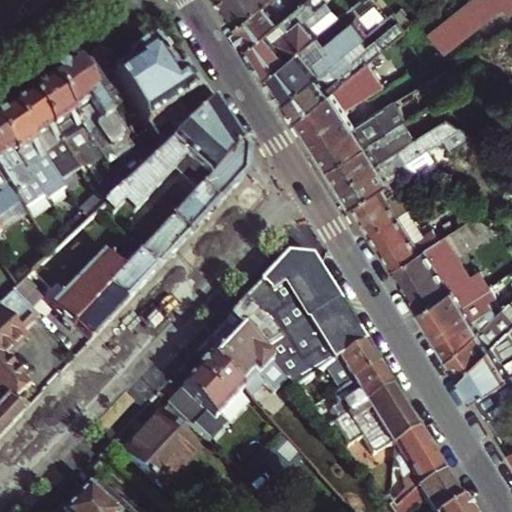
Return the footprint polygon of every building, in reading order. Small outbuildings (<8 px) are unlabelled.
[(228,0),(241,20),(266,0),(228,0)] [(266,0),(241,20),(254,41),(304,0),(266,0)] [(272,71),(324,30),(312,14),(329,0),(304,0),(254,41),(272,71)] [(324,30),(345,12),(335,0),(329,0),(312,14),(324,30)] [(511,13),(511,0),(469,0),(429,33),(446,54),(479,27),(478,26),(497,10),(495,7),(500,3),(510,15),(511,13)] [(377,27),(358,2),(351,8),(370,33),(377,27)] [(272,71),(288,97),(345,52),(363,38),(370,33),(351,8),(345,12),(324,30),(272,71)] [(345,52),(288,97),(300,116),(372,59),(404,33),(407,31),(399,22),(369,46),(351,59),(345,52)] [(363,38),(345,52),(351,59),(369,46),(363,38)] [(113,77),(151,133),(167,122),(178,139),(215,104),(205,88),(198,93),(186,75),(178,80),(157,48),(150,52),(146,46),(133,55),(136,60),(131,63),(132,64),(113,77)] [(349,107),(387,84),(372,59),(300,116),(319,147),(358,123),(349,107)] [(51,82),(87,136),(97,130),(117,159),(126,153),(138,169),(142,166),(76,65),(51,82)] [(485,69),(472,78),(483,96),(497,88),(485,69)] [(383,107),(358,123),(319,147),(331,166),(396,126),(447,93),(435,75),(409,91),(399,102),(385,111),(383,107)] [(30,96),(70,156),(77,151),(87,167),(102,157),(87,136),(51,82),(30,96)] [(78,168),(70,156),(30,96),(12,108),(53,171),(61,166),(67,174),(78,168)] [(215,104),(178,139),(163,152),(123,189),(104,207),(112,216),(126,205),(135,213),(175,170),(199,192),(200,191),(241,147),(215,104)] [(12,108),(0,115),(0,133),(21,165),(39,192),(48,187),(54,196),(64,189),(53,171),(12,108)] [(396,126),(331,166),(343,185),(405,146),(407,144),(396,126)] [(0,133),(0,172),(10,187),(32,219),(43,211),(16,169),(21,165),(0,133)] [(411,156),(405,146),(343,185),(354,203),(389,182),(393,179),(411,168),(406,160),(411,156)] [(246,153),(241,147),(200,191),(217,206),(244,178),(246,153)] [(411,168),(393,179),(397,185),(415,175),(411,168)] [(0,193),(10,187),(0,172),(0,244),(8,239),(0,227),(0,216),(9,211),(0,197),(0,193)] [(428,195),(415,175),(397,185),(393,179),(389,182),(398,195),(408,189),(416,202),(428,195)] [(116,179),(96,196),(104,207),(123,189),(116,179)] [(354,203),(371,231),(399,213),(416,202),(408,189),(398,195),(389,182),(354,203)] [(200,191),(199,192),(171,221),(188,237),(217,206),(200,191)] [(87,223),(104,207),(96,196),(79,211),(81,214),(87,223)] [(476,215),(469,210),(459,216),(463,223),(476,215)] [(371,231),(394,267),(440,238),(433,227),(415,238),(399,213),(371,231)] [(70,239),(77,232),(87,223),(81,214),(64,229),(70,239)] [(455,287),(474,275),(461,254),(499,231),(476,215),(463,223),(440,238),(394,267),(420,309),(455,287)] [(155,273),(188,237),(171,221),(143,252),(138,258),(155,273)] [(66,264),(54,254),(41,266),(54,277),(66,264)] [(70,330),(74,327),(108,289),(122,275),(102,256),(53,310),(64,320),(62,323),(70,330)] [(279,340),(337,300),(311,258),(286,256),(243,302),(279,340)] [(138,258),(122,275),(108,289),(125,305),(155,273),(138,258)] [(431,325),(485,292),(478,281),(459,292),(455,287),(420,309),(431,325)] [(91,341),(125,305),(108,289),(74,327),(91,341)] [(21,330),(36,314),(30,307),(29,309),(13,292),(0,303),(0,395),(5,400),(7,398),(13,403),(31,383),(25,378),(28,374),(2,351),(8,344),(11,348),(25,334),(21,330)] [(490,302),(485,292),(431,325),(440,340),(476,318),(472,313),(490,302)] [(297,392),(305,386),(333,365),(364,343),(337,300),(279,340),(264,354),(279,372),(287,381),(297,392)] [(494,307),(476,318),(440,340),(450,356),(498,319),(500,317),(494,307)] [(500,317),(498,319),(450,356),(462,377),(499,343),(511,330),(511,316),(511,317),(506,322),(500,317)] [(264,354),(238,330),(220,348),(214,348),(209,354),(210,360),(209,360),(241,392),(250,400),(264,385),(275,395),(287,381),(279,372),(264,354)] [(511,330),(499,343),(462,377),(485,413),(511,396),(511,330)] [(364,343),(333,365),(347,386),(377,364),(364,343)] [(214,421),(241,392),(209,360),(189,381),(168,404),(191,426),(205,412),(214,421)] [(347,407),(351,413),(391,386),(377,364),(347,386),(342,390),(353,405),(347,407)] [(305,386),(297,392),(301,397),(313,412),(321,405),(305,386)] [(391,386),(351,413),(336,424),(327,430),(344,451),(349,447),(340,434),(355,424),(364,436),(404,407),(391,386)] [(7,398),(5,400),(0,405),(0,438),(24,413),(13,403),(7,398)] [(321,405),(313,412),(327,430),(336,424),(321,405)] [(404,407),(364,436),(370,445),(372,443),(377,445),(384,441),(384,436),(389,433),(395,441),(417,428),(404,407)] [(123,453),(163,490),(199,451),(159,414),(123,453)] [(430,449),(417,428),(395,441),(392,444),(405,464),(430,449)] [(283,437),(260,461),(282,480),(303,459),(283,437)] [(382,478),(354,443),(349,447),(344,451),(374,490),(380,485),(382,478)] [(430,449),(405,464),(419,486),(444,470),(430,449)] [(419,486),(435,511),(441,511),(462,500),(444,470),(419,486)] [(129,511),(96,481),(67,511),(129,511)] [(385,503),(391,500),(388,495),(381,499),(385,503)] [(469,511),(462,500),(441,511),(469,511)]
